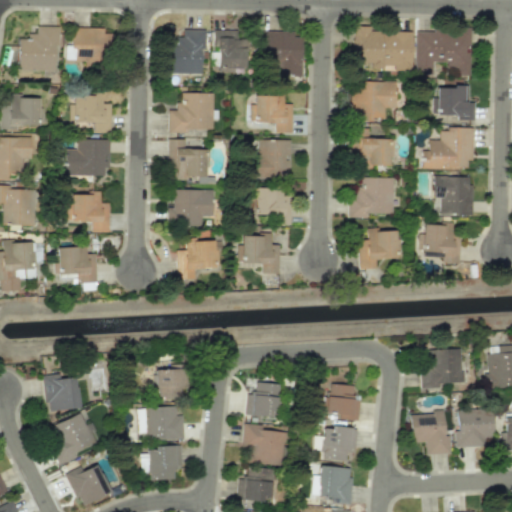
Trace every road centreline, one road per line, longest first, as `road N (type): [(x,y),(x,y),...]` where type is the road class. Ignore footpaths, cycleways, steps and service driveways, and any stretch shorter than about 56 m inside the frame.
road 1 (residential): [(208,511),(230,363),(246,355),(370,349),(387,359),(393,376),(381,511)]
road 2 (residential): [(142,0),(511,6)]
road 3 (residential): [(142,0),(137,269)]
road 4 (residential): [(326,3),(320,260)]
road 5 (residential): [(508,6),(502,250)]
road 6 (residential): [(53,511),(17,439),(6,390)]
road 7 (residential): [(511,481),(384,482)]
